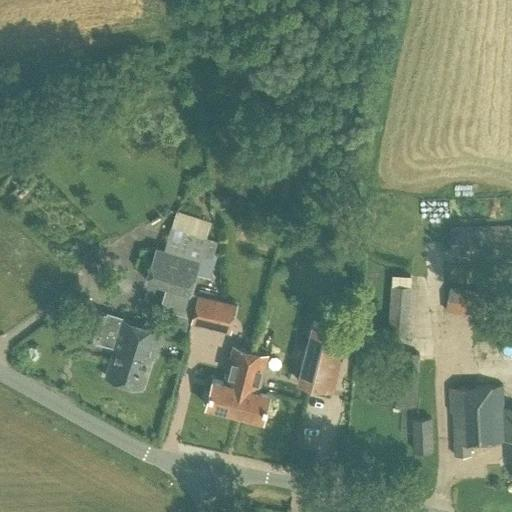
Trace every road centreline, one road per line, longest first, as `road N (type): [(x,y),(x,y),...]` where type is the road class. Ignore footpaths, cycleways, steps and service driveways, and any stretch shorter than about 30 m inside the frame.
road 1 (unclassified): [(213,478),(156,460),(0,375)]
road 2 (unclassified): [(213,478),(399,511)]
